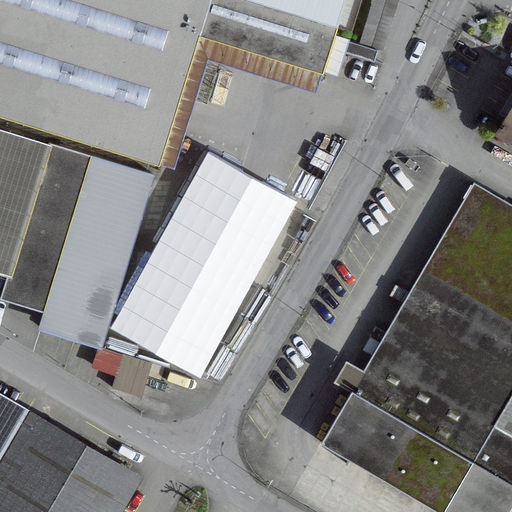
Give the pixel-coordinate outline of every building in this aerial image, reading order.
[(0,0),(0,118),(158,166),(198,36),(322,74),(344,0),(0,0)] [(384,49),(399,0),(374,0),(361,42),(384,49)] [(511,113),(501,133),(511,139),(511,113)] [(99,348),(151,175),(46,143),(0,294),(0,299),(44,313),(40,324),(62,331),(61,336),(99,348)] [(319,443),(436,511),(506,511),(511,503),(511,438),(493,427),(511,393),(511,206),(472,183),(319,443)] [(123,511),(144,477),(0,393),(0,511),(123,511)]
